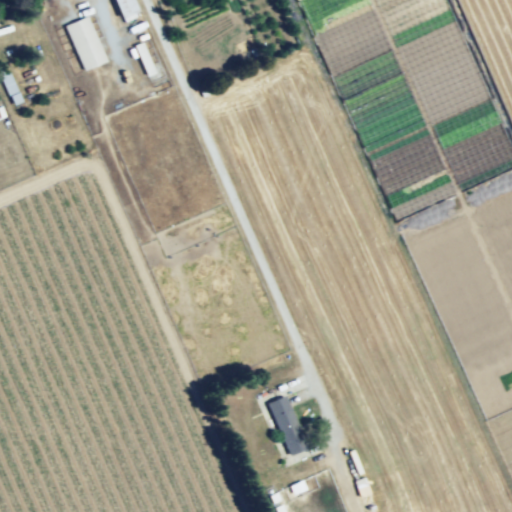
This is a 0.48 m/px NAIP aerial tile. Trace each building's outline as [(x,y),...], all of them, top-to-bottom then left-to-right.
[(117,0),(131,0),(138,15),(125,20),(117,0)] [(511,165),(394,221),(290,0),(443,0),(511,145),(511,165)] [(66,24),(89,14),(109,61),(86,70),(66,24)] [(133,46),(143,42),(156,72),(146,76),(133,46)] [(0,77),(0,74),(11,70),(24,100),(13,105),(0,77)] [(265,402),(283,393),(308,448),(290,456),(265,402)] [(290,498),(293,505),(283,509),(280,502),(290,498)]
